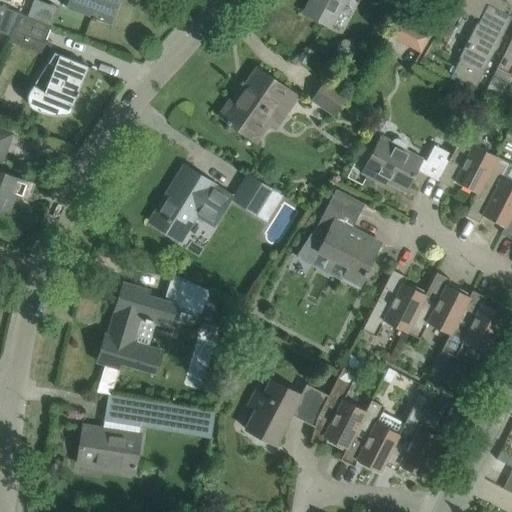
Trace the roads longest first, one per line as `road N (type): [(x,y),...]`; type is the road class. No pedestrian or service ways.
road 1 (residential): [(3,408),(60,214),(108,138),(219,0)]
road 2 (residential): [(437,511),(305,486),(307,464)]
